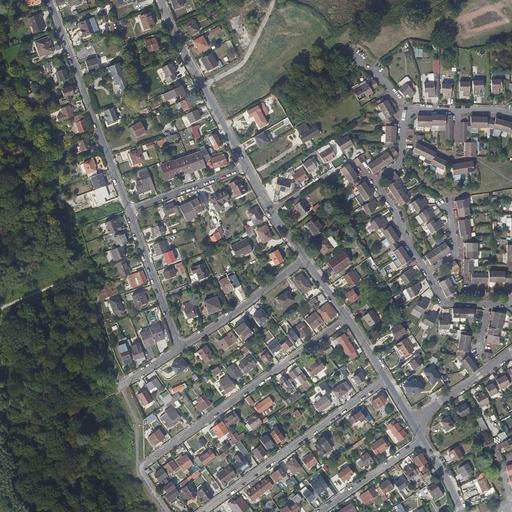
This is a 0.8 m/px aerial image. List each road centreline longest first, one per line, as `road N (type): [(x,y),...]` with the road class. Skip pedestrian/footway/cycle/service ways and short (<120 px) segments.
road 1 (unclassified): [(347,318),(143,466),(166,511)]
road 2 (residential): [(386,380),(202,511)]
road 3 (unclassified): [(49,0),(129,211)]
road 4 (track): [(122,385),(95,290),(79,278),(3,306)]
road 5 (unclassified): [(245,166),(163,0)]
road 6 (unclassified): [(179,348),(305,259)]
road 7 (unclassified): [(129,211),(179,348)]
road 8 (residential): [(423,440),(320,511)]
road 9 (unclassified): [(245,166),(129,211)]
road 10 (residential): [(412,421),(511,353)]
